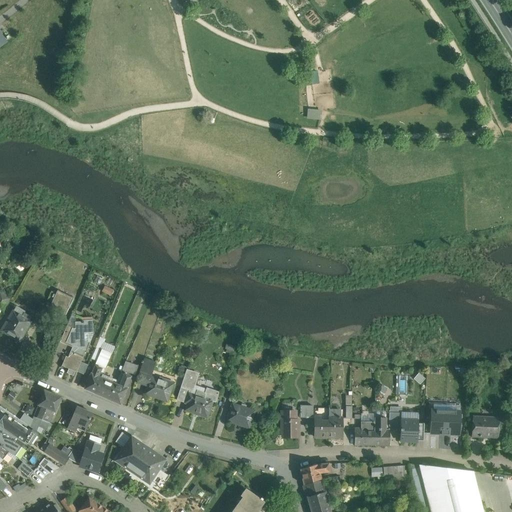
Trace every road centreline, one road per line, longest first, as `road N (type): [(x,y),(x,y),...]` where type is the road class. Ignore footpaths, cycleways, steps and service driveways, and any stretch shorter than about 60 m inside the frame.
road 1 (residential): [(4,366),(179,438),(277,462)]
road 2 (residential): [(277,462),(296,451),(350,451),(511,467)]
road 3 (residential): [(143,511),(82,476),(0,508)]
